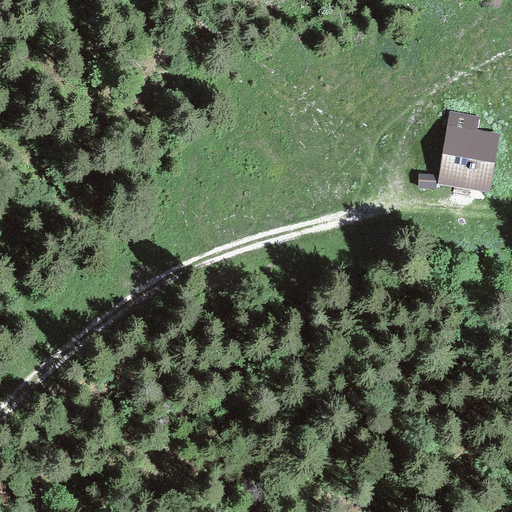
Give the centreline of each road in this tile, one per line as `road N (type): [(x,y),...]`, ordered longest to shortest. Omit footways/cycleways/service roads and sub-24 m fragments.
road 1 (track): [(0,419),(54,362),(157,285),(233,250),(382,211)]
road 2 (track): [(511,44),(398,112),(287,235)]
road 3 (track): [(511,212),(382,211)]
